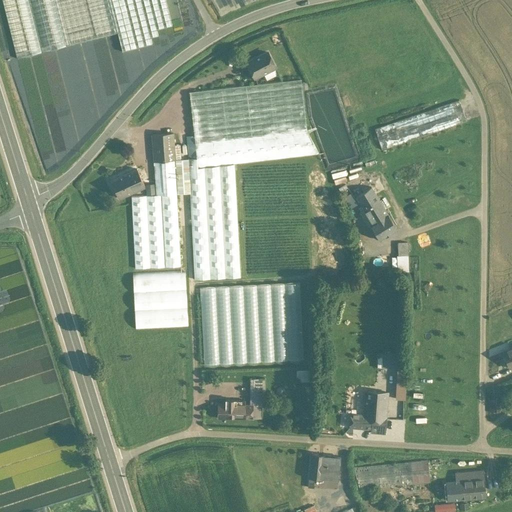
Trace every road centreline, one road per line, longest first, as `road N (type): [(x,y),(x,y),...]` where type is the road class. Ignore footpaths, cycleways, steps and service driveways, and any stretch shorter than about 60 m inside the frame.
road 1 (secondary): [(30,207),(123,511)]
road 2 (tertiary): [(215,34),(151,84),(30,207)]
